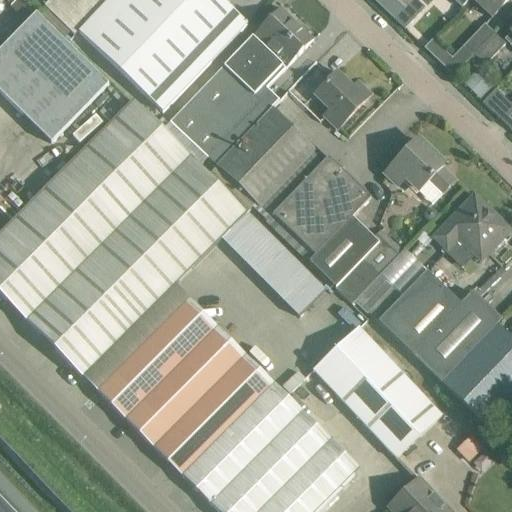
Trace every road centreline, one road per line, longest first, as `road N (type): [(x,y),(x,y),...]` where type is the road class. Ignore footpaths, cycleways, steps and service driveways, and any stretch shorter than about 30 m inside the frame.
road 1 (unknown): [(198,295),(365,464),(369,482),(345,511)]
road 2 (residential): [(511,161),(345,0)]
road 3 (unclassified): [(156,511),(0,355)]
